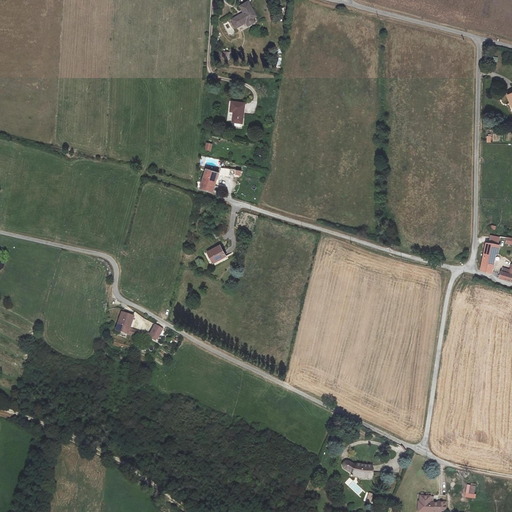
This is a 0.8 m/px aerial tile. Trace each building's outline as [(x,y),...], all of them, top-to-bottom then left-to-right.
[(258,15),(250,0),(239,6),(242,13),(229,20),(234,28),(243,23),(245,27),(253,23),(251,19),(258,15)] [(242,124),(245,102),(233,101),(229,122),(242,124)] [(200,189),(213,192),(213,191),(217,192),(218,186),(215,185),(219,172),(206,169),(200,189)] [(223,263),(214,242),(201,247),(210,269),(223,263)] [(486,271),(492,273),(495,254),(498,255),(500,245),(487,243),(482,269),(486,271)] [(502,268),(500,276),(500,279),(511,282),(511,265),(510,270),(502,268)] [(133,317),(121,312),(115,330),(134,337),(135,333),(128,331),(133,317)] [(162,328),(153,326),(150,337),(158,340),(162,328)] [(359,474),(361,473),(360,469),(366,469),(366,472),(375,472),(375,459),(368,462),(360,461),(359,464),(352,461),(350,461),(348,463),(348,464),(348,465),(349,467),(356,471),(356,473),(357,474),(358,474),(359,474)] [(344,483),(358,496),(363,490),(350,477),(344,483)] [(475,498),(476,484),(466,484),(465,497),(475,498)] [(370,503),(373,494),(366,492),(363,501),(370,503)] [(431,496),(422,495),(421,502),(422,502),(420,511),(444,511),(446,504),(438,503),(438,504),(430,503),(431,496)]
